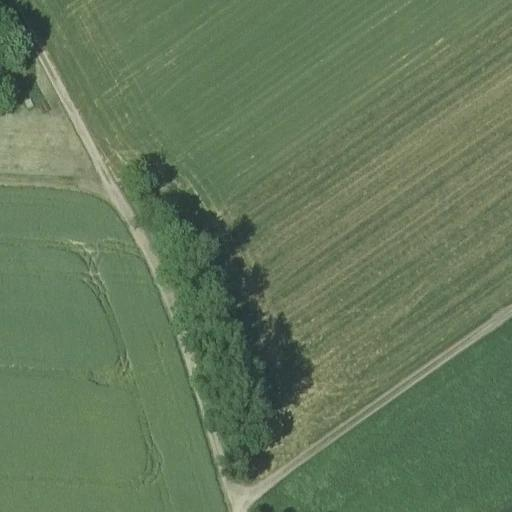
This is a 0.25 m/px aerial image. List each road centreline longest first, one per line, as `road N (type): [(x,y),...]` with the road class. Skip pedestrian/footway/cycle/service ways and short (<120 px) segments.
road 1 (track): [(237,511),(171,298),(10,0)]
road 2 (track): [(511,308),(235,505)]
